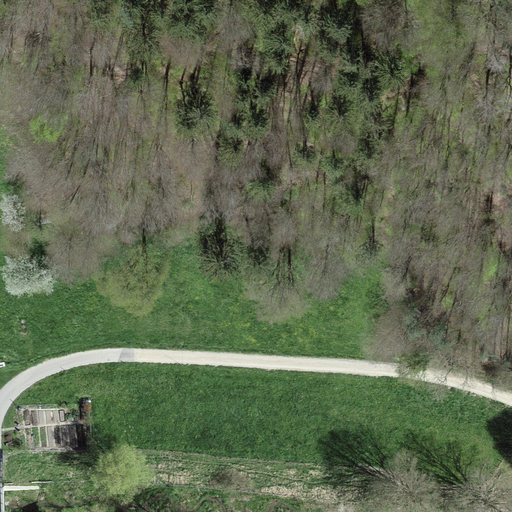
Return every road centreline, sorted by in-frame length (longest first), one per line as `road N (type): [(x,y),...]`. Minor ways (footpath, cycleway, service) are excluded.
road 1 (track): [(511,400),(452,379),(370,366),(116,354)]
road 2 (unclassified): [(0,404),(45,368),(116,354)]
